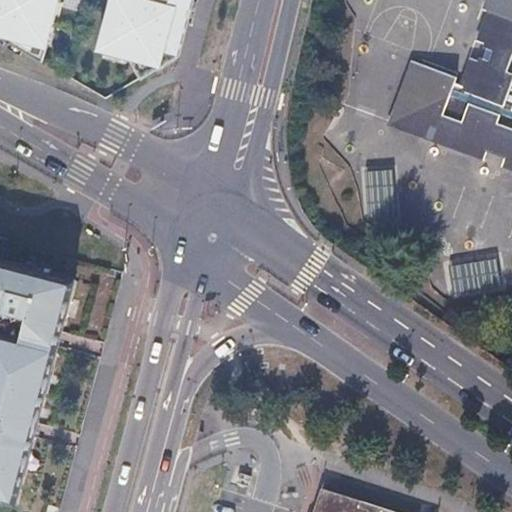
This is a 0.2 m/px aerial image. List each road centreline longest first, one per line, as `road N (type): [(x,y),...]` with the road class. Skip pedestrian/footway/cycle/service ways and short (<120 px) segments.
road 1 (secondary): [(511,405),(229,205)]
road 2 (tertiary): [(181,240),(110,511)]
road 3 (secondary): [(294,323),(511,471)]
road 4 (secondary): [(199,186),(129,147),(0,94)]
road 5 (residential): [(229,205),(293,0)]
road 6 (secondary): [(0,127),(181,240)]
road 7 (residential): [(259,0),(199,186)]
road 8 (secondary): [(163,425),(182,386),(222,346),(294,323)]
road 9 (tertiary): [(163,425),(207,260)]
